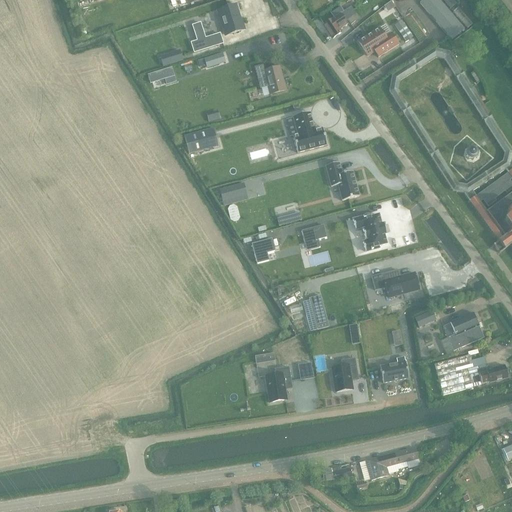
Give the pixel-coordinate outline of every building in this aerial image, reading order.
[(437,0),(423,0),(419,4),(451,40),(464,29),(437,0)] [(453,0),(441,0),(442,0),(450,9),(457,4),(453,0)] [(235,5),(218,11),(226,36),(243,30),(240,19),(235,5)] [(458,7),(452,12),(466,29),(472,24),(458,7)] [(337,30),(339,28),(340,30),(346,26),(343,22),(347,20),(352,16),(347,10),(324,25),(333,39),(340,34),(337,30)] [(352,16),(347,20),(351,25),(355,21),(352,16)] [(412,37),(402,22),(395,27),(405,41),(412,37)] [(379,29),(358,42),(367,56),(374,52),(377,52),(378,51),(380,55),(378,57),(378,58),(398,45),(391,33),(385,25),(379,29)] [(205,39),(191,43),(194,53),(222,44),(219,34),(205,39)] [(179,51),(167,55),(170,64),(182,61),(179,51)] [(204,60),(203,60),(205,66),(206,68),(219,64),(218,61),(224,59),(222,54),(204,60)] [(263,65),(254,68),(260,89),(261,89),(268,87),(270,95),(285,91),(279,68),(264,71),(263,65)] [(171,68),(147,75),(150,84),(164,80),(166,85),(176,82),(171,68)] [(218,112),(207,115),(208,122),(220,119),(218,112)] [(293,118),(286,120),(291,137),(292,136),(297,153),(326,145),(322,129),(314,131),(309,113),(292,117),(293,118)] [(213,128),(184,137),(189,154),(191,154),(192,153),(194,161),(209,157),(207,149),(205,144),(216,141),(213,128)] [(466,156),(467,157),(467,158),(468,159),(470,160),(472,161),(474,161),(475,160),(477,159),(478,158),(478,157),(479,156),(479,154),(478,152),(478,150),(476,149),(475,148),(473,148),(472,148),(470,148),(469,149),(467,151),(466,152),(466,154),(466,156)] [(325,166),(327,174),(331,187),(338,186),(342,201),(356,197),(359,197),(352,172),(342,175),(338,163),(325,166)] [(467,194),(463,193),(498,241),(491,246),(492,248),(493,247),(498,254),(510,245),(511,248),(511,165),(510,163),(509,167),(506,169),(508,173),(475,196),(472,191),(467,194)] [(243,184),(219,190),(222,203),(223,207),(236,203),(235,199),(246,196),(243,184)] [(299,213),(278,217),(279,225),(300,221),(299,213)] [(363,228),(363,230),(362,230),(365,240),(366,239),(366,241),(362,242),(365,252),(379,249),(378,246),(386,244),(383,235),(386,234),(384,224),(381,225),(378,215),(370,217),(370,215),(352,220),(355,230),(363,228)] [(323,225),(301,231),(304,244),(318,240),(326,238),(323,225)] [(271,239),(251,244),(256,264),(269,261),(267,254),(275,251),(271,239)] [(319,263),(331,260),(328,250),(316,253),(319,263)] [(398,271),(371,278),(375,291),(385,288),(388,298),(419,290),(414,274),(399,277),(399,276),(396,276),(395,272),(398,271)] [(311,310),(305,312),(310,332),(317,330),(317,331),(328,328),(319,296),(308,299),(309,301),(311,310)] [(483,338),(478,327),(472,313),(442,326),(445,332),(444,332),(453,351),(483,338)] [(351,332),(349,332),(352,345),(359,344),(356,325),(350,326),(351,332)] [(399,331),(391,332),(392,340),(400,338),(399,331)] [(258,356),(254,357),(255,358),(256,364),(274,361),(273,354),(258,356)] [(442,396),(489,383),(488,381),(486,381),(485,376),(487,375),(486,371),(484,364),(483,365),(473,367),(471,363),(469,355),(434,364),(437,375),(441,392),(442,396)] [(404,358),(396,359),(397,364),(379,367),(383,384),(408,379),(405,362),(404,358)] [(342,367),(331,368),(335,393),(352,390),(351,382),(352,381),(352,379),(357,378),(357,381),(358,380),(354,359),(341,361),(342,367)] [(310,364),(298,366),(300,381),(313,379),(310,364)] [(488,381),(489,383),(489,384),(507,379),(504,366),(486,371),(487,375),(485,376),(486,381),(488,381)] [(275,375),(265,377),(269,403),(286,400),(285,390),(286,390),(286,388),(290,387),(291,389),(292,389),(288,368),(275,370),(275,375)] [(511,458),(511,445),(503,449),(507,460),(511,458)] [(366,462),(365,462),(370,481),(387,477),(387,475),(398,472),(398,470),(407,468),(407,470),(419,467),(417,460),(414,449),(366,462)] [(349,468),(330,473),(333,481),(352,476),(349,468)]
